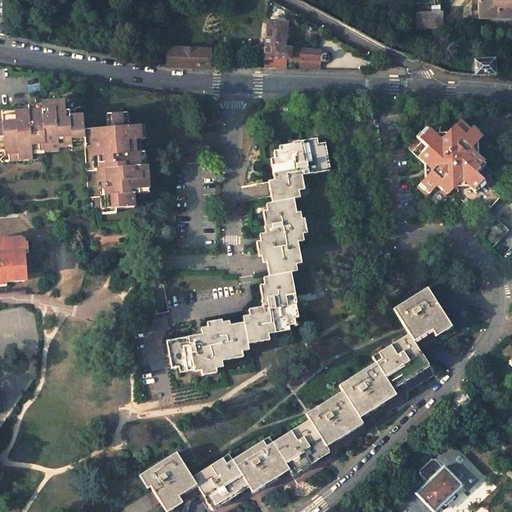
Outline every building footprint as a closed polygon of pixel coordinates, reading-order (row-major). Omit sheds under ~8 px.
[(511,0),(477,0),(478,19),(511,18),(511,0)] [(441,13),(417,14),(417,28),(440,28),(441,13)] [(288,23),(268,21),(263,60),(267,59),(267,62),(273,62),(273,59),(290,59),(297,59),(297,64),(302,63),(302,69),(320,70),(320,60),(321,62),(322,63),(325,63),(326,62),(327,61),(328,60),(328,58),(327,56),(325,55),(324,55),(321,51),(292,48),(285,48),(288,23)] [(209,51),(168,50),(168,66),(208,67),(209,51)] [(286,69),(286,64),(297,64),(297,59),(290,59),(273,59),(273,62),(267,62),(266,63),(266,68),(286,69)] [(493,60),(473,62),(474,75),(494,74),(493,60)] [(8,161),(32,159),(31,150),(33,149),(37,148),(40,151),(44,150),(45,152),(58,151),(58,145),(60,143),(64,142),(66,144),(76,144),(78,141),(90,141),(90,144),(92,144),(93,157),(99,156),(101,158),(101,162),(99,165),(100,169),(97,170),(98,183),(105,183),(107,185),(107,189),(105,192),(105,202),(108,204),(108,210),(134,208),(133,194),(148,193),(146,166),(141,166),(139,165),(139,162),(138,153),(135,153),(135,149),(132,147),(132,142),(134,140),(144,140),(143,126),(127,127),(127,122),(120,123),(119,114),(106,115),(107,129),(83,130),(82,116),(69,117),(68,101),(41,103),(41,109),(40,111),(28,112),(28,108),(14,109),(15,116),(13,118),(9,118),(6,116),(2,116),(2,123),(0,122),(0,143),(4,144),(4,155),(8,155),(8,161)] [(462,181),(476,193),(485,183),(477,175),(486,166),(471,151),(471,148),(482,136),(472,127),(469,130),(459,121),(442,140),(439,140),(427,129),(408,149),(430,169),(430,172),(417,186),(427,196),(435,187),(445,196),(459,181),(462,181)] [(316,139),(292,143),(293,144),(278,147),(280,157),(277,158),(270,159),(273,181),(268,182),(271,204),(293,199),(292,192),(304,190),(301,176),(330,171),(325,147),(318,148),(316,139)] [(293,199),(271,204),(273,210),(262,212),(266,240),(255,242),(258,257),(265,256),(266,264),(269,276),(290,273),(289,266),(301,264),(300,257),(296,236),(306,234),(303,219),(297,221),(293,199)] [(0,282),(0,283),(7,283),(25,282),(27,279),(26,254),(25,244),(24,240),(22,238),(0,239),(0,282)] [(290,273),(269,276),(270,284),(259,286),(262,300),(261,300),(262,307),(248,310),(250,321),(243,323),(247,344),(269,340),(268,334),(289,331),(287,320),(298,318),(295,304),(296,303),(295,300),(290,273)] [(434,287),(442,301),(451,295),(447,289),(442,281),(434,287)] [(408,334),(411,338),(429,327),(433,333),(448,323),(444,316),(437,304),(426,288),(392,309),(408,334)] [(208,333),(166,341),(170,363),(177,361),(179,373),(193,371),(193,368),(200,367),(202,376),(216,373),(214,363),(242,357),(240,346),(247,344),(243,323),(222,327),(221,320),(206,323),(208,333)] [(408,334),(371,357),(375,362),(390,386),(426,363),(418,350),(411,338),(408,334)] [(338,386),(342,391),(356,414),(393,391),(390,386),(375,362),(338,386)] [(342,391),(305,414),(308,420),(323,443),(360,420),(356,414),(342,391)] [(473,398),(462,408),(478,423),(488,413),(473,398)] [(488,413),(478,423),(482,427),(488,428),(495,421),(488,413)] [(308,420),(272,443),(286,466),(290,471),(326,448),(323,443),(308,420)] [(268,437),(232,460),(246,483),(250,489),(286,466),(272,443),(268,437)] [(452,445),(435,460),(431,459),(419,470),(420,474),(427,482),(423,485),(415,493),(415,494),(432,511),(433,511),(461,486),(466,491),(482,477),(452,445)] [(160,502),(164,509),(179,499),(175,493),(194,481),(191,477),(176,452),(142,474),(152,490),(160,502)] [(228,454),(191,477),(194,481),(201,493),(209,506),(246,483),(232,460),(228,454)] [(432,511),(415,494),(406,503),(406,506),(411,511),(432,511)] [(340,500),(332,506),(338,511),(344,506),(340,500)]
